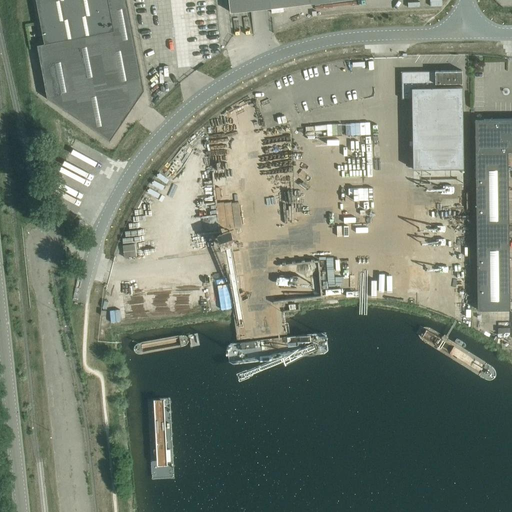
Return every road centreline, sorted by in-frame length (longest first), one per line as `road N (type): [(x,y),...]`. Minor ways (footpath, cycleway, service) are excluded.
road 1 (unclassified): [(82,294),(97,235),(123,184),(157,138),(211,90),(319,43),(465,32)]
road 2 (unclassified): [(65,511),(36,251)]
road 3 (unclassified): [(22,511),(0,305)]
